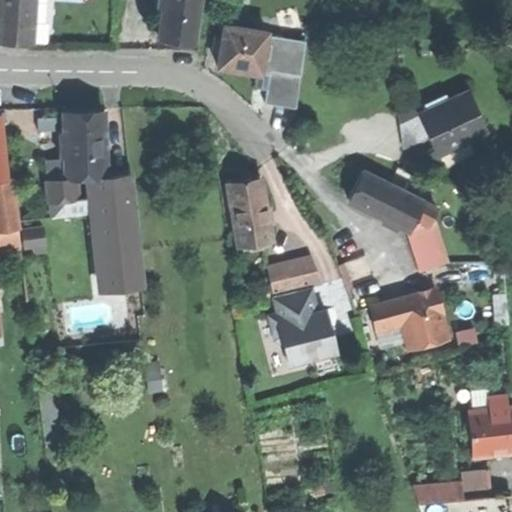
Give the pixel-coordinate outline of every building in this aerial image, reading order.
[(1,0),(0,31),(0,41),(32,43),(34,0),(1,0)] [(174,42),(195,44),(200,0),(165,0),(159,40),(174,42)] [(271,6),(269,19),(267,35),(305,40),(309,12),(271,6)] [(256,73),(261,74),(267,35),(269,19),(254,17),(253,29),(225,25),(223,38),(215,37),(214,48),(221,48),(219,57),(218,68),(256,73)] [(305,40),(267,35),(261,74),(256,73),(254,87),(266,89),(264,103),(296,108),(305,40)] [(434,142),(438,151),(441,150),(467,139),(487,130),(469,89),(420,110),(430,133),(434,142)] [(403,145),(430,133),(420,110),(418,104),(401,111),(403,145)] [(82,110),(63,111),(66,177),(93,175),(106,175),(103,109),(82,110)] [(473,152),(467,139),(441,150),(447,164),(473,152)] [(363,171),(349,200),(411,230),(424,201),(363,171)] [(130,173),(106,175),(93,175),(106,289),(142,285),(130,173)] [(227,181),(238,246),(272,240),(261,176),(242,179),(227,181)] [(12,177),(6,178),(0,178),(0,229),(18,228),(12,177)] [(436,207),(424,201),(411,230),(425,226),(436,207)] [(411,230),(408,231),(421,277),(439,272),(425,226),(411,230)] [(44,227),(23,228),(24,245),(45,243),(44,227)] [(0,247),(20,245),(18,228),(0,229),(0,247)] [(334,250),(348,288),(363,283),(349,245),(334,250)] [(256,270),(263,296),(274,294),(302,287),(296,260),(256,270)] [(310,285),(302,287),(274,294),(279,312),(281,320),(316,311),(310,285)] [(435,287),(421,291),(427,312),(404,319),(411,343),(447,333),(435,287)] [(371,305),(377,327),(404,319),(427,312),(421,291),(395,299),(371,305)] [(327,308),(320,310),(321,317),(330,321),(327,308)] [(320,310),(316,311),(281,320),(271,322),(275,338),(284,343),(289,362),(337,350),(332,329),(330,321),(321,317),(320,310)] [(270,315),(271,322),(281,320),(279,312),(270,315)] [(494,452),(511,450),(511,404),(507,405),(506,393),(489,394),(490,407),(470,409),(473,454),(494,452)] [(457,497),(463,497),(462,483),(413,488),(418,501),(457,497)] [(458,511),(457,497),(418,501),(422,511),(458,511)]
